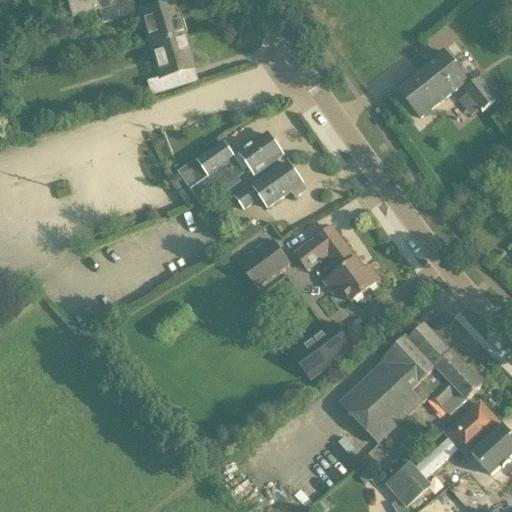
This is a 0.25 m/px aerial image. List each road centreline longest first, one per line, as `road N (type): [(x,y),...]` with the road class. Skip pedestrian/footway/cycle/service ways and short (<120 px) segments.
road 1 (tertiary): [(511,341),(417,235),(252,0)]
road 2 (unknown): [(0,203),(39,256),(80,267),(181,216)]
